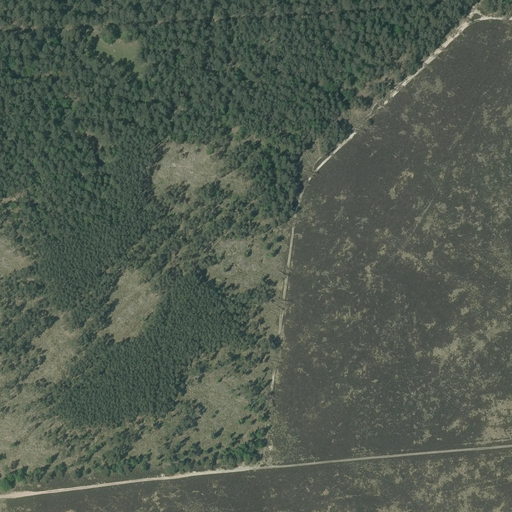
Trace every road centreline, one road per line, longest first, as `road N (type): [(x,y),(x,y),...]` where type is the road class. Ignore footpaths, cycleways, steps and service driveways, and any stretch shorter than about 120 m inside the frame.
road 1 (track): [(474,16),(302,192),(261,467)]
road 2 (track): [(0,456),(224,232),(293,224)]
road 3 (track): [(261,467),(0,495)]
road 4 (track): [(511,446),(261,467)]
